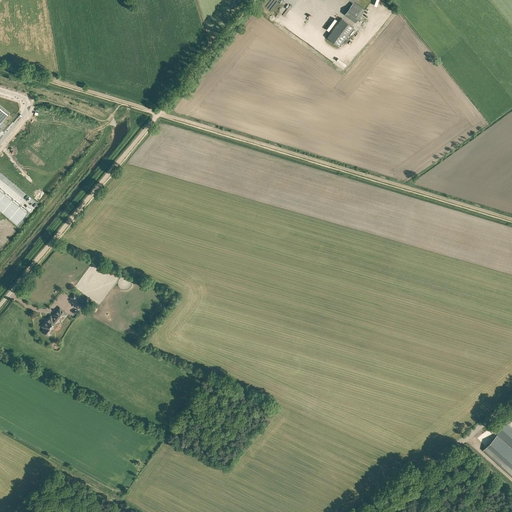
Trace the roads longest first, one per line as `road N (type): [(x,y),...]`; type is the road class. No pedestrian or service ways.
road 1 (track): [(511,220),(159,113)]
road 2 (track): [(159,113),(20,280)]
road 3 (unclassified): [(371,511),(511,400)]
road 4 (track): [(159,113),(0,64)]
road 5 (track): [(159,113),(254,0)]
